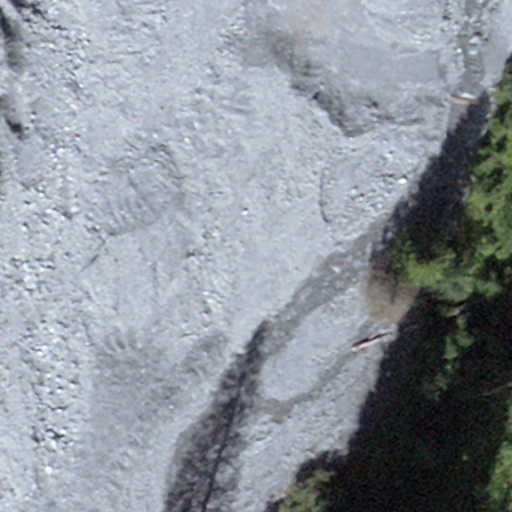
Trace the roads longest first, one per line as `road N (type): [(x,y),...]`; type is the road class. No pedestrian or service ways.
road 1 (track): [(511,32),(457,90),(281,103)]
road 2 (track): [(281,103),(115,19),(100,0)]
